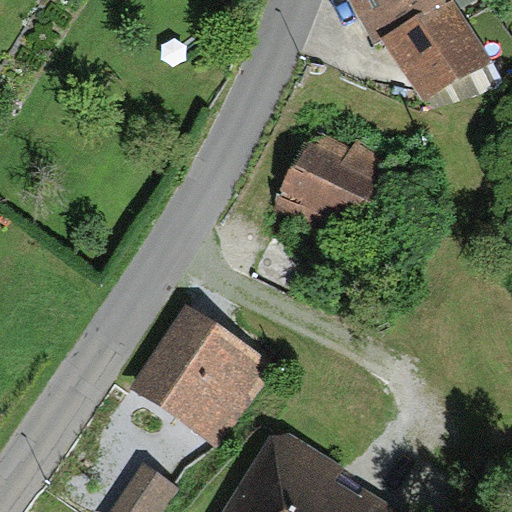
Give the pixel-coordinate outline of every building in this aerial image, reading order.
[(376,0),(425,96),(511,51),(511,26),(498,0),(376,0)] [(275,207),(332,248),(378,184),(321,143),(275,207)] [(203,434),(253,364),(183,315),(133,385),(203,434)] [(349,511),(270,456),(230,511),(349,511)] [(162,511),(179,488),(143,464),(110,511),(162,511)]
